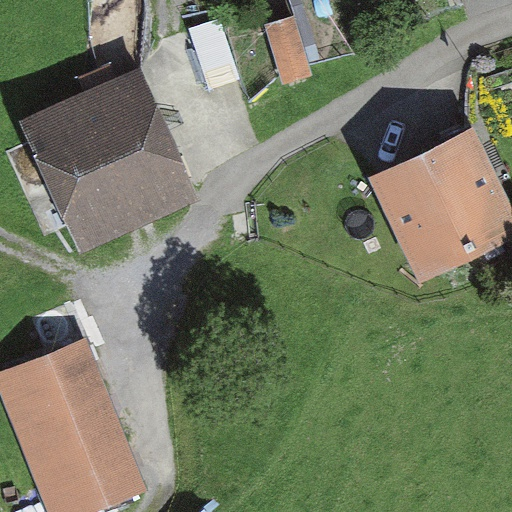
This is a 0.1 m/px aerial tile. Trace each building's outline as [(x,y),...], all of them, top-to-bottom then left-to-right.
[(302,11),(273,18),(288,81),(317,75),(302,11)] [(227,15),(195,25),(213,87),(245,78),(227,15)] [(132,61),(12,115),(75,255),(196,201),(132,61)] [(511,207),(473,125),(363,176),(413,284),(511,238),(511,207)] [(83,337),(0,369),(0,395),(47,511),(95,511),(145,492),(83,337)]
